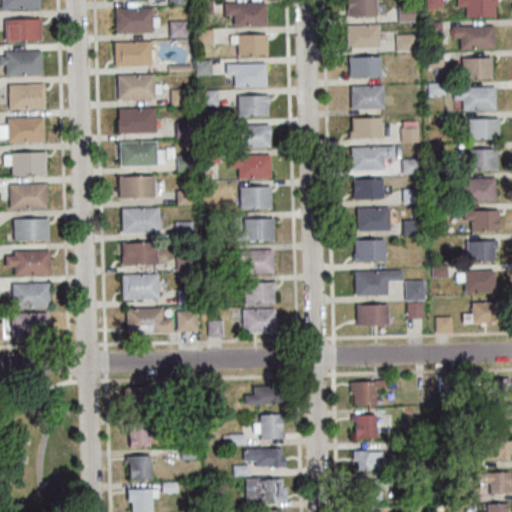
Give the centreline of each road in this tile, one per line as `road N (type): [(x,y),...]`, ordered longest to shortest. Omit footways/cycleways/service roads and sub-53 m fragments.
road 1 (residential): [(90,511),(74,0)]
road 2 (residential): [(317,511),(303,0)]
road 3 (residential): [(511,352),(0,366)]
